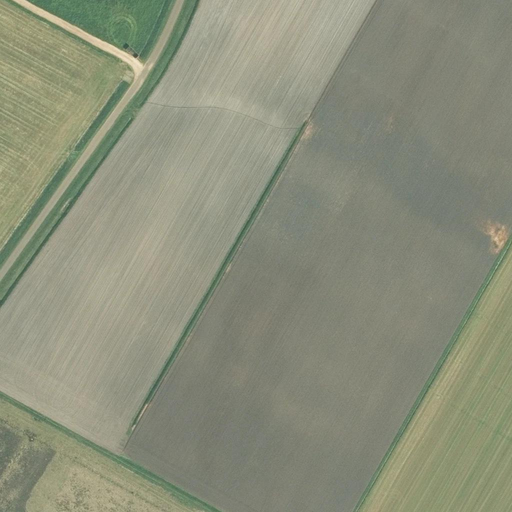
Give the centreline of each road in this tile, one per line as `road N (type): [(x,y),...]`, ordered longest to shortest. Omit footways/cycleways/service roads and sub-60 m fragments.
road 1 (unclassified): [(0,276),(147,69),(180,0)]
road 2 (track): [(185,511),(0,406)]
road 3 (track): [(147,69),(16,0)]
